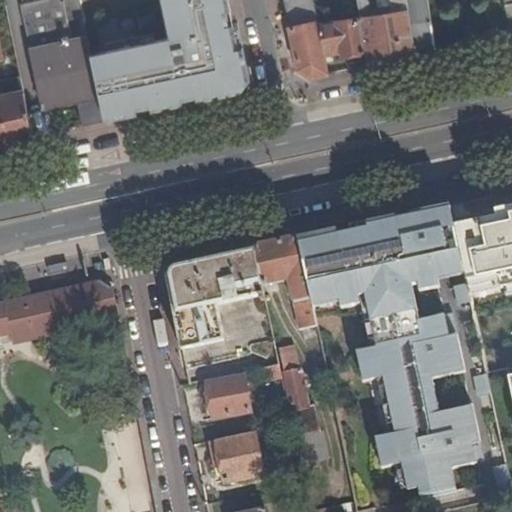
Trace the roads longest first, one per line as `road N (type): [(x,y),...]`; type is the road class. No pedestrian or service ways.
road 1 (primary): [(130,210),(511,128)]
road 2 (unclassified): [(185,511),(130,210)]
road 3 (primary): [(286,142),(0,205)]
road 4 (primary): [(511,93),(286,142)]
road 5 (residential): [(286,142),(251,0)]
road 6 (primary): [(0,241),(130,210)]
